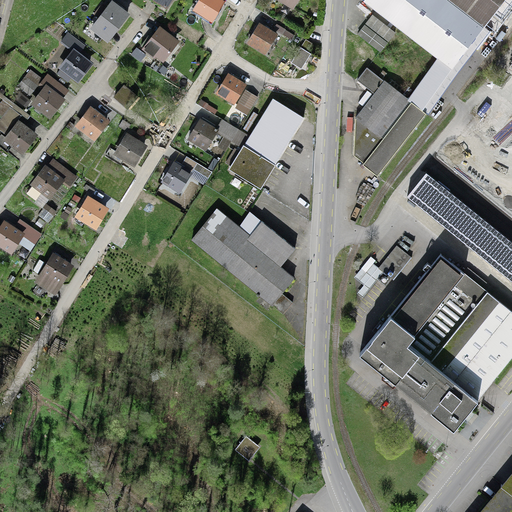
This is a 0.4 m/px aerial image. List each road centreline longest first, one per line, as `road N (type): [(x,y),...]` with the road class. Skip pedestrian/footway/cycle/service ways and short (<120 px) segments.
road 1 (unclassified): [(354,511),(329,453),(319,395),(332,91)]
road 2 (residential): [(0,411),(164,142)]
road 3 (residential): [(88,90),(0,203)]
road 4 (residential): [(218,54),(267,83),(332,91)]
road 5 (unclassified): [(435,511),(511,418)]
